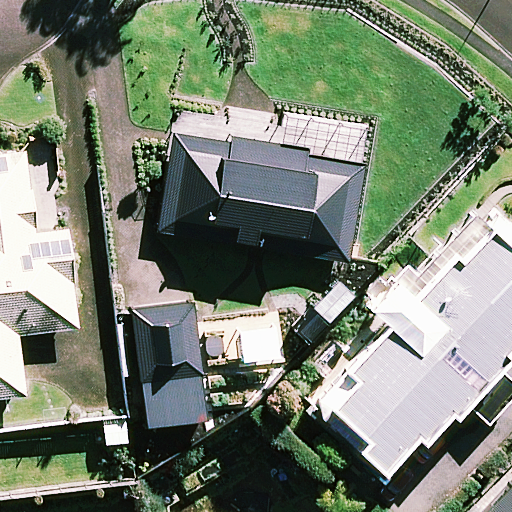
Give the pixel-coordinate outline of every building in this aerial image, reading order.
[(268,129),(266,141),(170,128),(156,227),(209,234),(210,226),(260,233),(262,216),(304,221),(300,249),(348,256),(363,142),(268,129)] [(76,321),(58,143),(0,149),(0,390),(24,388),(17,327),(76,321)] [(456,391),(483,417),(511,386),(511,373),(492,355),(507,341),(511,335),(511,209),(506,204),(430,281),(415,266),(374,306),(389,322),(346,364),(355,373),(326,402),(378,454),(412,420),(420,427),(452,396),(456,391)] [(309,277),(265,265),(259,288),(303,300),(309,277)] [(142,372),(145,413),(207,409),(205,369),(142,372)] [(511,511),(511,476),(476,511),(511,511)]
